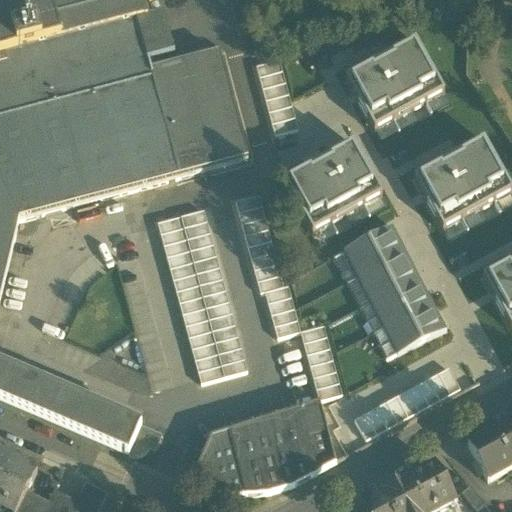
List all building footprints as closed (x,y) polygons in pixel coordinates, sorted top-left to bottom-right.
[(0,0),(0,302),(18,226),(247,164),(218,57),(150,76),(147,66),(137,27),(146,24),(145,23),(139,0),(0,0)] [(163,18),(145,23),(146,24),(137,27),(147,66),(174,59),(163,18)] [(345,84),(374,136),(393,126),(414,114),(425,108),(444,98),(415,45),(345,84)] [(279,66),(256,72),(259,84),(282,77),(279,66)] [(282,78),(259,84),(262,95),(285,89),(282,78)] [(285,89),(262,95),(265,107),(288,100),(285,89)] [(444,98),(425,108),(431,118),(450,108),(444,98)] [(288,101),(265,107),(268,118),(291,112),(288,101)] [(291,112),(268,118),(271,130),(294,124),(291,112)] [(393,126),(398,136),(420,125),(414,114),(393,126)] [(271,130),(274,141),(297,135),(294,124),(271,130)] [(398,136),(393,126),(374,136),(380,146),(398,136)] [(511,197),(511,196),(483,144),(413,183),(442,235),(462,225),(480,215),(494,207),(511,197)] [(353,148),(283,187),(312,239),(331,229),(344,221),(363,211),(382,200),(353,148)] [(511,197),(494,207),(499,218),(511,211),(511,197)] [(363,211),(369,223),(388,212),(382,200),(363,211)] [(258,201),(235,207),(238,218),(261,212),(258,201)] [(369,223),(363,211),(344,221),(351,233),(369,223)] [(261,212),(238,218),(241,230),(264,223),(261,212)] [(203,215),(180,222),(183,233),(206,227),(203,215)] [(462,225),(468,236),(486,226),(480,215),(462,225)] [(180,222),(157,228),(160,239),(183,233),(180,222)] [(264,224),(241,230),(244,241),(268,235),(264,224)] [(468,236),(462,225),(442,235),(448,246),(468,236)] [(207,227),(183,233),(187,245),(210,238),(207,227)] [(331,229),(312,239),(319,251),(337,240),(331,229)] [(392,231),(388,233),(442,337),(446,335),(392,231)] [(183,233),(160,239),(163,251),(186,245),(183,233)] [(442,337),(388,233),(346,255),(400,358),(442,337)] [(268,235),(244,241),(248,253),(271,246),(268,235)] [(210,238),(187,245),(190,256),(213,250),(210,238)] [(186,245),(163,251),(166,262),(189,256),(186,245)] [(271,247),(248,253),(251,264),(274,258),(271,247)] [(213,250),(190,256),(193,268),(216,261),(213,250)] [(397,360),(400,358),(346,255),(343,257),(356,283),(370,310),(382,333),(397,360)] [(190,256),(166,262),(170,274),(193,268),(190,256)] [(346,288),(356,283),(343,257),(332,262),(346,288)] [(274,258),(251,264),(254,276),(277,270),(274,258)] [(216,261),(193,268),(196,279),(219,273),(216,261)] [(511,265),(482,282),(511,334),(511,333),(511,265)] [(193,268),(170,274),(173,285),(196,279),(193,268)] [(277,270),(254,276),(257,287),(280,281),(277,270)] [(219,273),(196,279),(199,291),(222,284),(219,273)] [(196,279),(173,285),(176,297),(199,291),(196,279)] [(280,281),(257,287),(260,299),(283,292),(280,281)] [(360,315),(370,310),(356,283),(346,288),(360,315)] [(222,284),(199,291),(202,302),(225,296),(222,284)] [(199,291),(176,297),(179,308),(202,302),(199,291)] [(288,291),(265,298),(268,309),(291,303),(288,291)] [(225,296),(202,302),(205,314),(228,307),(225,296)] [(202,302),(179,308),(182,320),(205,314),(202,302)] [(291,303),(268,309),(271,321),(294,314),(291,303)] [(228,307),(205,314),(208,325),(231,319),(228,307)] [(370,310),(360,315),(372,338),(382,333),(370,310)] [(205,314),(182,320),(185,331),(208,325),(205,314)] [(294,314),(271,321),(274,332),(297,326),(294,314)] [(231,319),(208,325),(211,337),(234,330),(231,319)] [(208,325),(185,332),(188,343),(211,337),(208,325)] [(297,326),(274,332),(277,344),(300,337),(297,326)] [(234,330),(211,337),(214,348),(238,342),(234,330)] [(323,331),(300,337),(303,349),(326,343),(323,331)] [(382,333),(372,338),(386,366),(397,360),(382,333)] [(211,337),(188,343),(191,354),(214,348),(211,337)] [(238,342),(214,348),(218,360),(241,353),(238,342)] [(326,343),(303,349),(306,360),(329,354),(326,343)] [(214,348),(191,355),(194,366),(217,360),(214,348)] [(241,353),(218,360),(221,371),(244,365),(241,353)] [(329,354),(306,360),(309,372),(332,365),(329,354)] [(217,360),(194,366),(198,377),(221,371),(217,360)] [(244,365),(221,371),(224,383),(247,376),(244,365)] [(332,366),(309,372),(313,383),(336,377),(332,366)] [(0,405),(126,460),(127,459),(138,436),(140,431),(0,370),(0,405)] [(221,371),(198,377),(201,389),(224,383),(221,371)] [(448,374),(437,380),(449,401),(459,395),(448,374)] [(336,377),(313,383),(316,395),(339,389),(336,377)] [(437,380),(427,386),(439,407),(449,401),(437,380)] [(427,386),(416,391),(428,412),(439,407),(427,386)] [(339,389),(316,395),(319,406),(342,400),(339,389)] [(416,391),(406,397),(418,418),(428,412),(416,391)] [(406,397),(396,403),(407,424),(418,418),(406,397)] [(396,403),(385,409),(397,430),(407,424),(396,403)] [(210,442),(202,460),(191,487),(191,488),(196,490),(214,497),(220,498),(239,501),(245,501),(264,499),(271,498),(289,493),(295,490),(311,482),(335,468),(319,406),(318,407),(210,442)] [(385,409),(375,414),(387,435),(397,430),(385,409)] [(375,414),(364,420),(376,441),(387,435),(375,414)] [(364,420),(354,426),(366,447),(376,441),(364,420)] [(511,425),(491,437),(511,474),(511,473),(511,425)] [(154,443),(138,436),(127,459),(131,460),(134,460),(139,459),(142,459),(146,456),(154,443)] [(488,487),(511,474),(491,437),(467,450),(488,487)] [(188,484),(191,487),(202,460),(187,455),(184,464),(183,467),(183,470),(183,473),(184,477),(186,480),(188,484)] [(0,488),(13,464),(0,457),(0,488)] [(37,477),(13,464),(0,488),(0,505),(4,507),(3,509),(6,511),(7,509),(12,511),(18,511),(27,495),(37,477)] [(435,469),(406,485),(421,511),(447,511),(456,507),(435,469)] [(421,511),(406,485),(371,504),(375,511),(421,511)] [(85,488),(80,499),(102,511),(108,499),(85,488)] [(461,498),(471,511),(486,511),(470,491),(461,498)] [(45,511),(58,511),(65,500),(55,494),(48,506),(45,511)] [(31,511),(38,501),(27,495),(18,511),(31,511)] [(78,511),(100,511),(102,511),(80,499),(74,510),(78,511)] [(58,511),(72,511),(74,510),(76,505),(65,500),(58,511)] [(31,511),(45,511),(48,506),(38,501),(31,511)]
